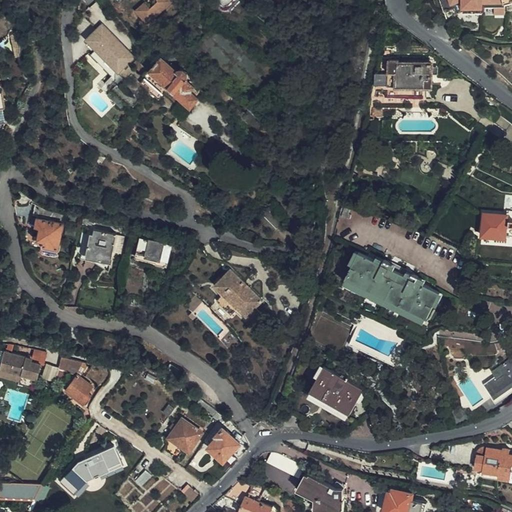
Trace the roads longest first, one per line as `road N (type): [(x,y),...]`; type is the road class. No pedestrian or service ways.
road 1 (unclassified): [(192,511),(279,433),(391,445),(511,412)]
road 2 (unclassified): [(511,101),(395,0)]
